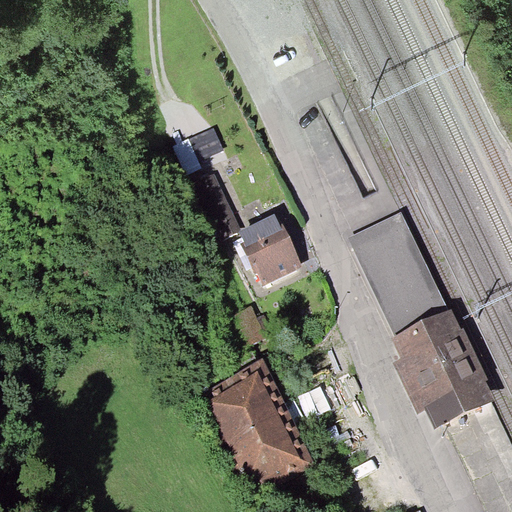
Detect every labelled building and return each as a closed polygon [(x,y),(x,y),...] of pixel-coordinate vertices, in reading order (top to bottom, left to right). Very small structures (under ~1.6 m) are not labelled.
[(373,290),(399,344),(451,319),(401,214),(349,239),(373,290)] [(276,224),(241,241),(262,287),(298,271),(276,224)] [(247,307),(221,322),(236,350),(262,335),(247,307)] [(451,319),(399,344),(407,361),(394,367),(417,414),(426,410),(436,431),(492,404),(451,319)] [(261,373),(200,404),(247,499),(282,482),(308,469),(261,373)] [(329,511),(308,469),(282,482),(297,511),(329,511)]
